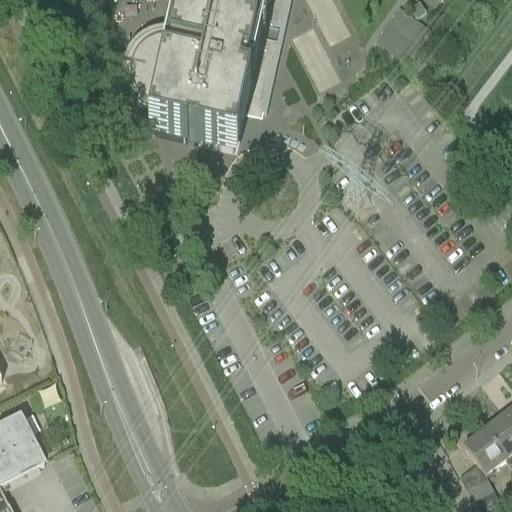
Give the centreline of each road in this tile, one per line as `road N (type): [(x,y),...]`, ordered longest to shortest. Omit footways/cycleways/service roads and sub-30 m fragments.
road 1 (tertiary): [(131,442),(0,133)]
road 2 (residential): [(308,471),(202,265),(202,235),(233,216)]
road 3 (residential): [(233,216),(265,234),(295,224),(308,196),(303,172),(283,157),(251,158),(233,175),(230,207)]
road 4 (residential): [(401,418),(511,334)]
